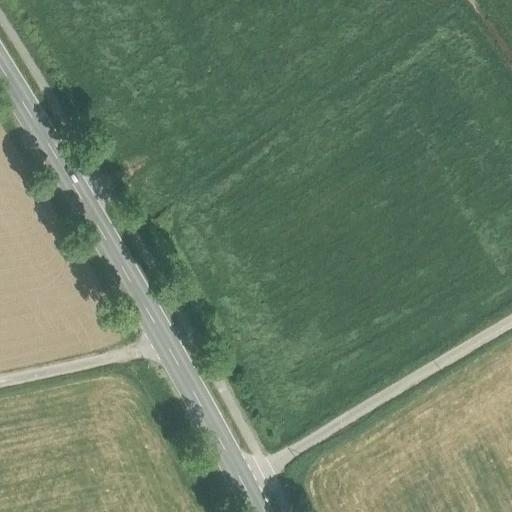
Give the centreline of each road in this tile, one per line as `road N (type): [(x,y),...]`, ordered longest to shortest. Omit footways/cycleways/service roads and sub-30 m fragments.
road 1 (secondary): [(168,344),(0,66)]
road 2 (unclassified): [(511,325),(249,483)]
road 3 (unclassified): [(168,344),(0,380)]
road 4 (secondary): [(249,483),(168,344)]
